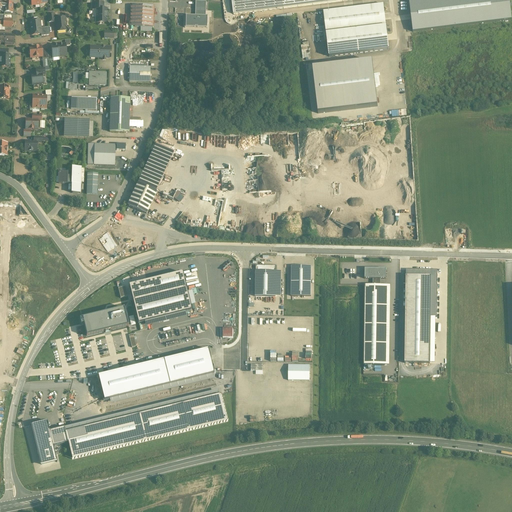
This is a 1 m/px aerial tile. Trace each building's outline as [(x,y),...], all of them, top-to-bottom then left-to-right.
[(231,0),(233,14),(283,8),(281,0),(231,0)] [(281,0),(283,8),(352,0),(281,0)] [(411,0),(414,30),(511,20),(509,0),(411,0)] [(13,3),(4,3),(4,4),(2,4),(0,3),(0,11),(4,12),(4,13),(10,13),(12,13),(13,3)] [(381,5),(322,12),(327,56),(387,49),(381,5)] [(153,7),(135,7),(134,27),(153,28),(153,7)] [(202,8),(186,10),(187,17),(175,19),(177,31),(189,29),(188,25),(204,23),(205,28),(217,26),(215,14),(203,15),(202,8)] [(103,10),(97,10),(97,18),(96,18),(95,19),(95,22),(95,23),(96,23),(106,24),(107,10),(103,10)] [(55,19),(55,22),(56,31),(57,32),(60,32),(60,31),(64,30),(68,33),(70,30),(66,26),(65,18),(55,19)] [(37,19),(34,19),(33,20),(33,21),(30,22),(31,36),(41,35),(40,28),(40,21),(38,21),(38,19),(37,19)] [(12,20),(3,20),(3,21),(0,20),(0,25),(3,26),(3,28),(4,28),(11,28),(12,28),(12,20)] [(48,27),(40,28),(41,35),(41,36),(49,35),(48,27)] [(14,35),(6,35),(0,34),(0,42),(3,43),(4,40),(5,40),(5,43),(14,43),(14,35)] [(58,45),(51,46),(52,58),(59,57),(58,45)] [(65,45),(58,45),(59,57),(66,56),(65,45)] [(41,47),(29,49),(30,51),(28,52),(29,55),(30,56),(30,58),(42,57),(41,50),(41,47)] [(104,47),(102,47),(101,47),(90,47),(90,58),(108,59),(109,53),(110,53),(110,48),(104,48),(104,47)] [(10,56),(1,56),(1,69),(10,69),(10,56)] [(372,62),(313,69),(318,114),(377,107),(372,62)] [(150,68),(129,67),(129,82),(150,83),(150,68)] [(89,73),(89,85),(105,86),(106,74),(89,73)] [(41,75),(41,74),(36,75),(31,76),(32,85),(37,84),(37,85),(41,85),(41,84),(42,84),(41,75)] [(9,88),(0,87),(0,99),(8,100),(9,88)] [(129,100),(111,99),(110,132),(128,133),(129,100)] [(85,110),(86,100),(76,100),(76,110),(85,110)] [(96,100),(86,100),(85,110),(96,111),(96,100)] [(32,120),(26,120),(25,130),(37,130),(38,121),(38,120),(32,120)] [(93,136),(94,121),(84,121),(83,129),(86,129),(86,136),(93,136)] [(34,142),(25,142),(25,152),(36,152),(37,143),(37,142),(34,142)] [(115,146),(95,145),(94,155),(115,156),(115,146)] [(155,145),(138,184),(156,192),(174,154),(155,145)] [(115,156),(94,155),(94,166),(114,166),(115,156)] [(80,168),(72,168),(72,177),(67,177),(66,183),(72,183),(72,184),(80,185),(80,168)] [(67,174),(59,173),(58,184),(66,184),(66,183),(67,177),(67,174)] [(98,175),(87,174),(86,195),(97,195),(98,175)] [(156,192),(138,184),(133,195),(128,206),(146,214),(156,192)] [(19,206),(0,204),(0,219),(18,221),(19,206)] [(102,236),(103,237),(99,240),(108,252),(117,246),(107,233),(102,236)] [(292,297),(311,297),(311,266),(292,266),(292,297)] [(386,269),(365,269),(364,279),(386,280),(386,269)] [(255,271),(255,296),(281,297),(281,271),(255,271)] [(432,361),(434,273),(408,272),(406,360),(432,361)] [(139,324),(191,311),(182,274),(130,287),(139,324)] [(365,285),(363,364),(388,365),(390,285),(365,285)] [(128,327),(123,309),(82,319),(86,337),(128,327)] [(207,350),(98,377),(104,401),(109,400),(213,374),(207,350)] [(264,374),(264,365),(252,364),(252,370),(257,370),(257,374),(264,374)] [(310,366),(288,366),(288,381),(309,381),(310,366)] [(213,374),(109,400),(110,405),(214,379),(213,374)] [(73,460),(228,421),(222,394),(187,403),(65,433),(64,428),(50,431),(47,421),(31,425),(41,465),(57,461),(54,447),(69,443),(73,460)]
